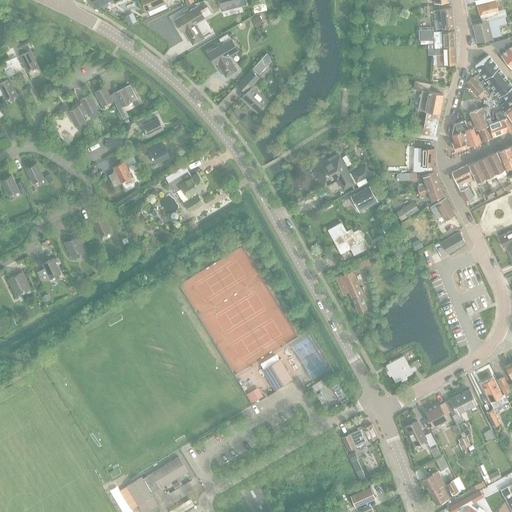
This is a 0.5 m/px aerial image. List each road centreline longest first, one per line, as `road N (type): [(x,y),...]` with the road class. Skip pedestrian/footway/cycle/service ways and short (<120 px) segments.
road 1 (tertiary): [(374,398),(215,124),(143,56),(53,2)]
road 2 (residential): [(441,168),(501,287),(504,317),(478,356),(382,412)]
road 3 (residential): [(211,511),(208,493),(374,398)]
road 4 (residential): [(457,0),(464,55),(441,168)]
